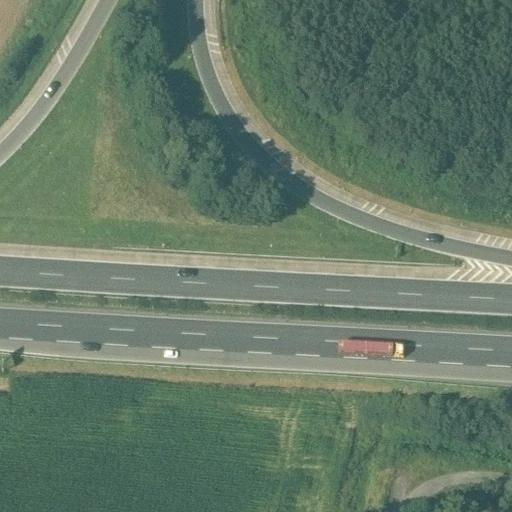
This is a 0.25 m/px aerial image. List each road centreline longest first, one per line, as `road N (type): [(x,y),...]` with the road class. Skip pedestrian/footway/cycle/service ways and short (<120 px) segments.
road 1 (motorway): [(0,323),(511,352)]
road 2 (motorway): [(511,300),(0,272)]
road 3 (motorway): [(511,259),(383,227),(270,168),(233,128),(208,79),(195,0)]
road 4 (motorway): [(107,0),(69,66),(0,153)]
